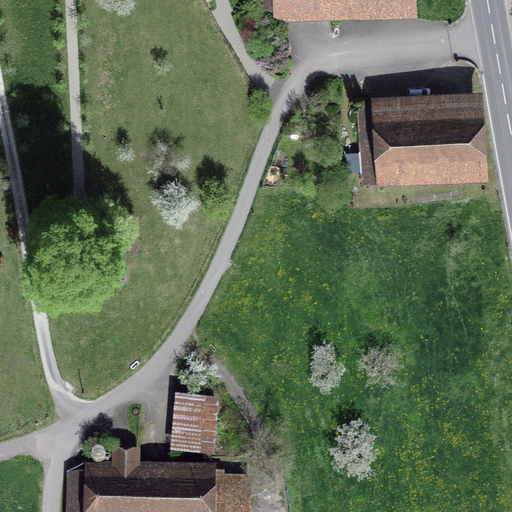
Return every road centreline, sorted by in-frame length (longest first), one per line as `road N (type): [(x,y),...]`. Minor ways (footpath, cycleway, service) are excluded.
road 1 (track): [(0,95),(47,358),(78,423)]
road 2 (secondary): [(485,0),(511,138)]
